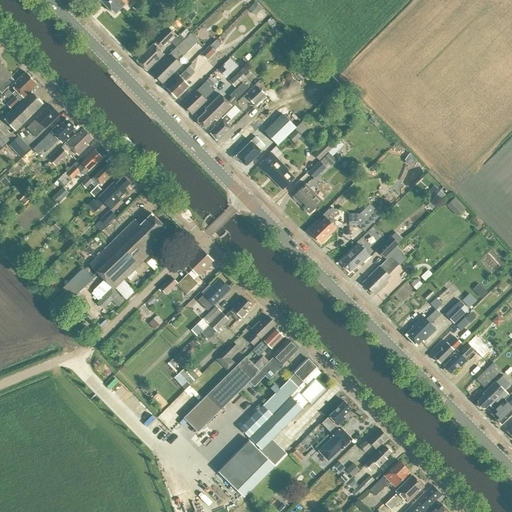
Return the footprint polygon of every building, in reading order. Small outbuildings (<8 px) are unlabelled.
[(99,0),(114,15),(125,5),(127,8),(134,0),(137,0),(139,1),(139,0),(99,0)] [(255,16),(262,8),(254,2),(248,10),(255,16)] [(146,72),(163,55),(159,50),(162,47),(162,48),(175,35),(168,29),(156,41),(156,42),(136,62),(146,72)] [(163,84),(181,66),(175,60),(181,55),(183,57),(198,42),(190,34),(175,49),(168,56),(168,57),(152,74),(163,84)] [(176,48),(184,40),(179,35),(171,43),(176,48)] [(201,54),(208,60),(216,52),(215,51),(221,45),(216,40),(210,46),(201,54)] [(0,90),(2,93),(14,82),(11,78),(12,76),(0,64),(0,90)] [(239,71),(234,66),(224,76),(229,81),(239,71)] [(185,82),(194,73),(189,67),(167,89),(176,98),(189,86),(185,82)] [(235,88),(245,78),(245,77),(249,73),(244,67),(240,72),(229,81),(235,88)] [(6,104),(13,111),(21,103),(20,102),(37,85),(26,73),(12,87),(15,91),(12,94),(14,96),(6,104)] [(203,99),(211,91),(203,84),(182,105),(192,115),(205,101),(203,99)] [(204,111),(205,112),(198,119),(198,123),(203,128),(206,128),(213,121),(216,122),(231,107),(236,102),(235,102),(248,89),(242,84),(229,96),(232,99),(228,103),(220,95),(204,111)] [(253,104),(264,94),(259,88),(248,98),(253,104)] [(15,132),(43,104),(32,93),(21,103),(13,111),(4,120),(15,132)] [(50,106),(26,129),(35,138),(59,115),(50,106)] [(288,112),(292,117),(296,113),(291,109),(288,112)] [(209,133),(218,142),(231,129),(226,124),(231,120),(226,115),(222,119),(221,118),(213,125),(215,127),(209,133)] [(282,115),(265,132),(278,146),(294,130),(295,129),(282,115)] [(372,117),(369,120),(373,124),(377,129),(380,126),(376,121),(372,117)] [(75,128),(67,120),(59,128),(57,126),(39,144),(44,149),(50,143),(53,146),(59,140),(62,144),(68,137),(67,136),(75,128)] [(301,123),(295,129),(294,130),(295,131),(300,136),(307,129),(301,123)] [(93,139),(84,129),(76,137),(75,135),(66,144),(78,156),(89,146),(87,145),(93,139)] [(0,148),(1,147),(2,148),(10,140),(11,141),(16,136),(12,132),(11,134),(8,131),(4,134),(0,130),(0,148)] [(301,137),(300,136),(295,131),(288,137),(294,144),(301,137)] [(31,148),(19,136),(9,145),(20,158),(31,148)] [(246,167),(261,152),(260,150),(264,146),(255,138),(251,142),(251,141),(236,157),(246,167)] [(326,142),(313,155),(319,161),(332,148),(326,142)] [(61,148),(49,160),(55,166),(67,154),(61,148)] [(277,149),(258,167),(263,172),(264,172),(282,190),(293,178),(287,172),(288,171),(276,159),(282,154),(277,149)] [(80,158),(65,173),(72,180),(80,172),(84,176),(102,158),(95,151),(84,162),(80,158)] [(336,161),(329,153),(324,158),(320,162),(320,161),(308,173),(314,180),(326,168),(324,167),(328,163),(331,166),(336,161)] [(101,187),(113,175),(111,173),(114,170),(107,164),(91,180),(88,177),(81,184),(86,189),(93,182),(95,180),(101,187)] [(72,180),(65,173),(56,181),(63,188),(72,180)] [(102,202),(111,211),(120,201),(118,200),(124,194),(122,192),(129,184),(129,182),(129,181),(126,177),(125,178),(123,178),(116,185),(114,183),(95,202),(94,201),(88,206),(96,214),(101,208),(99,205),(102,202)] [(322,202),(305,184),(292,197),(299,205),(309,215),(319,205),(322,202)] [(94,198),(102,190),(97,186),(90,193),(94,198)] [(444,189),(429,204),(434,208),(449,194),(444,189)] [(24,206),(28,202),(24,197),(19,201),(24,206)] [(25,227),(48,204),(42,198),(19,221),(25,227)] [(457,217),(464,210),(453,199),(446,206),(457,217)] [(369,206),(359,215),(370,225),(379,216),(369,206)] [(106,226),(116,217),(110,210),(100,220),(106,226)] [(165,228),(152,214),(140,226),(134,220),(89,265),(112,288),(113,290),(152,252),(149,250),(157,242),(154,239),(165,228)] [(332,236),(337,230),(333,226),(335,224),(331,219),(328,221),(325,218),(310,232),(321,243),(329,236),(332,236)] [(55,235),(62,228),(57,223),(50,229),(55,235)] [(391,236),(376,250),(385,259),(402,241),(395,233),(391,237),(391,236)] [(370,256),(359,245),(341,263),(350,272),(358,265),(360,267),(370,256)] [(93,253),(93,251),(89,247),(85,251),(89,255),(91,255),(93,253)] [(201,249),(186,264),(198,276),(213,261),(201,249)] [(388,275),(399,264),(390,256),(379,267),(362,283),(375,295),(387,283),(385,281),(389,277),(388,275)] [(64,287),(75,298),(96,276),(86,266),(64,287)] [(188,286),(194,281),(188,275),(182,280),(188,286)] [(166,295),(178,283),(171,276),(159,288),(166,295)] [(213,306),(229,289),(219,279),(203,295),(213,306)] [(55,296),(60,291),(53,283),(47,288),(55,296)] [(481,298),(487,292),(479,284),(472,290),(481,298)] [(118,308),(125,301),(113,290),(112,288),(97,304),(103,310),(112,301),(118,308)] [(465,299),(472,306),(479,299),(472,292),(465,299)] [(438,308),(444,302),(439,296),(432,302),(438,308)] [(216,332),(228,320),(232,317),(237,321),(241,318),(246,312),(245,310),(250,305),(249,302),(247,300),(244,300),(240,305),(237,303),(224,316),(221,313),(203,331),(210,337),(215,331),(216,332)] [(445,315),(454,324),(468,310),(459,301),(445,315)] [(215,307),(203,319),(208,324),(221,312),(215,307)] [(413,328),(406,335),(416,346),(422,340),(423,341),(435,330),(430,325),(441,315),(436,310),(426,321),(422,317),(412,326),(413,328)] [(476,318),(471,313),(465,319),(470,324),(476,318)] [(253,347),(275,325),(267,316),(260,323),(259,321),(250,330),(253,333),(247,340),(253,347)] [(154,330),(159,326),(153,320),(148,324),(154,330)] [(197,325),(191,330),(197,336),(202,330),(197,325)] [(271,349),(283,337),(282,336),(282,335),(280,333),(278,333),(274,329),(252,351),(258,357),(268,347),(271,349)] [(442,350),(434,358),(435,359),(435,360),(437,363),(439,363),(440,364),(460,343),(455,338),(448,345),(446,343),(440,349),(442,350)] [(283,363),(282,362),(285,360),(286,361),(297,349),(287,340),(272,355),(273,356),(268,362),(254,375),(255,376),(258,379),(269,368),(275,374),(283,366),(282,364),(283,363)] [(482,340),(474,348),(483,356),(490,348),(482,340)] [(229,357),(238,348),(233,343),(223,353),(228,358),(229,357)] [(465,359),(474,350),(469,344),(459,353),(457,351),(450,358),(452,359),(444,366),(444,367),(444,369),(444,370),(447,373),(448,373),(450,373),(451,373),(458,366),(460,367),(466,361),(465,359)] [(229,357),(228,358),(223,353),(217,360),(228,371),(235,363),(229,357)] [(234,397),(249,383),(248,382),(255,376),(254,375),(268,362),(263,356),(254,365),(246,357),(184,419),(198,433),(234,397)] [(301,409),(308,402),(311,405),(325,390),(314,380),(319,374),(315,371),(317,369),(306,358),(292,373),(293,374),(287,380),(288,381),(261,408),(270,418),(269,420),(268,419),(248,439),(261,451),(259,453),(275,468),(287,455),(272,440),(302,410),(301,409)] [(198,377),(188,365),(174,378),(184,389),(198,377)] [(496,382),(495,381),(484,393),(484,395),(477,402),(477,405),(482,409),(485,409),(488,406),(493,410),(511,391),(511,386),(502,377),(496,382)] [(160,410),(167,404),(157,393),(151,400),(160,410)] [(338,407),(345,401),(338,393),(326,405),(327,405),(323,409),(327,414),(336,405),(338,407)] [(511,405),(511,393),(491,414),(495,418),(495,419),(495,421),(495,422),(498,425),(498,424),(500,424),(501,425),(511,414),(511,407),(511,405)] [(341,449),(342,449),(352,440),(339,426),(345,419),(343,417),(351,409),(344,402),(322,424),(333,435),(330,438),(331,439),(320,450),(330,460),(341,449)] [(374,449),(387,438),(379,429),(359,447),(364,453),(371,446),(374,449)] [(273,471),(248,445),(220,474),(245,499),(273,471)] [(378,451),(364,465),(370,471),(376,465),(379,468),(387,460),(385,458),(391,453),(385,447),(379,452),(378,451)] [(299,464),(304,458),(296,450),(290,456),(299,464)] [(394,487),(409,473),(398,462),(369,490),(375,496),(387,484),(391,487),(392,485),(394,487)] [(352,477),(359,470),(353,463),(346,470),(352,477)] [(344,474),(339,479),(344,484),(349,479),(344,474)] [(370,475),(355,489),(360,494),(375,480),(370,475)] [(406,504),(423,487),(411,476),(395,493),(396,494),(385,506),(391,511),(402,500),(406,504)] [(351,488),(357,483),(351,477),(346,483),(351,488)] [(419,511),(421,511),(422,511),(423,511),(441,495),(432,485),(417,499),(418,499),(413,503),(403,511),(419,511)] [(278,511),(279,511),(285,507),(281,502),(275,508),(278,511)]
